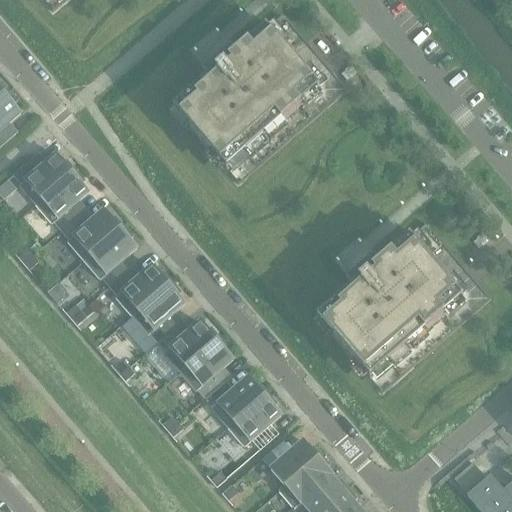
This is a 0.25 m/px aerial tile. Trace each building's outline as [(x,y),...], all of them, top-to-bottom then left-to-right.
[(40,0),(52,14),(69,0),(40,0)] [(238,187),(347,93),(282,17),(239,54),(230,43),(202,68),(211,79),(173,111),(238,187)] [(7,94),(0,100),(0,149),(14,138),(6,128),(10,125),(20,116),(13,108),(12,107),(16,104),(7,94)] [(36,208),(76,174),(67,163),(63,166),(55,157),(41,169),(34,160),(38,157),(37,156),(12,178),(20,187),(19,189),(36,208)] [(75,207),(88,195),(81,186),(84,183),(76,174),(36,208),(52,227),(54,226),(61,235),(82,217),(75,207)] [(84,264),(124,229),(115,219),(111,222),(103,213),(90,225),(82,217),(61,235),(68,243),(67,244),(84,264)] [(382,396),(491,302),(426,226),(383,263),(373,252),(373,253),(345,277),(354,288),(317,320),(382,396)] [(123,263),(137,251),(129,242),(132,239),(124,229),(84,264),(100,283),(102,281),(109,290),(130,272),(123,263)] [(19,259),(18,260),(24,267),(33,258),(28,252),(20,259),(19,260),(19,259)] [(33,258),(24,267),(29,273),(30,272),(39,264),(33,258)] [(132,320),(172,285),(163,275),(159,278),(152,269),(138,281),(130,272),(109,290),(117,299),(115,300),(132,320)] [(171,319),(185,307),(177,298),(180,295),(172,285),(132,320),(148,338),(150,337),(157,346),(178,328),(171,319)] [(67,315),(66,316),(72,322),(81,314),(76,308),(67,316),(67,315)] [(81,314),(72,322),(77,329),(78,328),(77,328),(87,320),(81,314)] [(180,375),(220,341),(211,330),(207,333),(200,324),(186,336),(178,328),(157,346),(165,354),(163,356),(180,375)] [(196,394),(233,363),(225,353),(228,351),(220,341),(180,375),(196,394)] [(120,378),(130,370),(124,364),(115,371),(114,372),(120,378)] [(126,384),(135,376),(130,370),(120,378),(125,384),(126,384)] [(228,431),(268,396),(259,386),(256,389),(248,380),(211,412),(228,431)] [(244,450),(281,418),(273,409),(276,406),(268,396),(228,431),(244,450)] [(168,434),(177,425),(172,419),(163,427),(162,427),(168,434)] [(174,439),(183,432),(177,425),(168,434),(173,440),(174,440),(174,439)] [(279,494),(321,458),(313,449),(310,452),(303,444),(270,471),(284,488),(278,493),(279,494)] [(293,510),(332,477),(325,470),(329,467),(321,458),(279,494),(293,510)] [(487,482),(473,466),(454,482),(468,498),(487,482)] [(217,490),(227,481),(220,475),(211,482),(210,482),(217,490)] [(307,511),(324,511),(348,491),(340,482),(337,485),(332,479),(333,478),(332,477),(293,510),(294,511),(301,505),(307,511)] [(478,511),(511,511),(511,486),(503,494),(490,478),(487,482),(468,498),(467,499),(478,511)] [(229,503),(238,495),(232,488),(222,496),(229,504),(229,503)] [(357,511),(359,511),(353,503),(356,500),(348,491),(324,511),(357,511)]
